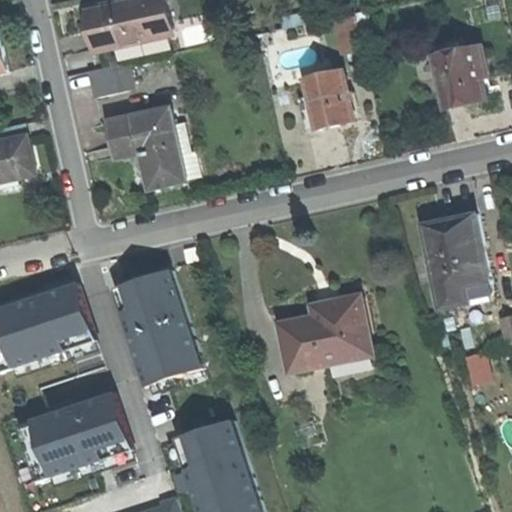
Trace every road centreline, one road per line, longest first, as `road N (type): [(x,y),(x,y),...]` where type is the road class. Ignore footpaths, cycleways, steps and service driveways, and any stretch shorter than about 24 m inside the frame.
road 1 (residential): [(90,241),(511,150)]
road 2 (residential): [(37,0),(90,241)]
